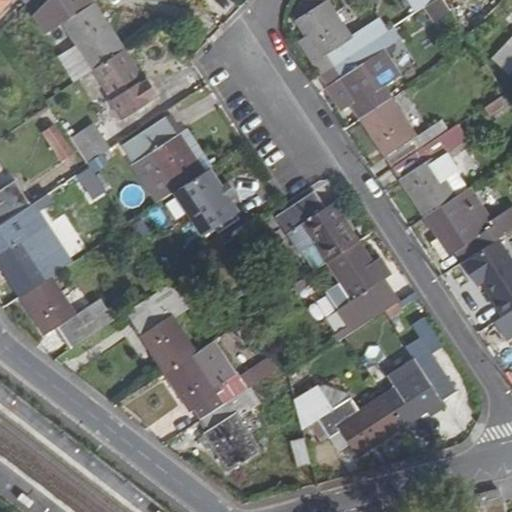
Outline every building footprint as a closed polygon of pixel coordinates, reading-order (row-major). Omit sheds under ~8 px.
[(0,0),(0,12),(11,1),(9,0),(0,0)] [(34,0),(31,4),(28,7),(43,21),(76,0),(34,0)] [(125,51),(92,0),(76,0),(43,21),(54,38),(68,28),(79,46),(63,57),(79,81),(95,70),(125,51)] [(300,21),(332,71),(376,42),(369,32),(353,40),(327,0),(305,0),(307,3),(302,6),(308,15),(300,21)] [(414,0),(422,12),(440,0),(414,0)] [(353,104),(364,121),(394,101),(368,62),(383,53),(376,42),(332,71),(340,84),(331,90),(344,110),(353,104)] [(144,81),(125,51),(95,70),(115,101),(112,103),(123,122),(160,98),(147,79),(144,81)] [(364,121),(396,170),(441,140),(434,129),(418,137),(394,101),(364,121)] [(152,157),(175,193),(205,173),(169,119),(126,147),(138,166),(152,157)] [(72,133),(84,160),(108,149),(96,122),(72,133)] [(66,130),(58,136),(69,154),(79,148),(66,130)] [(408,187),(429,220),(459,200),(433,161),(448,152),(441,140),(396,170),(408,187)] [(175,193),(204,236),(240,213),(210,170),(205,173),(175,193)] [(0,229),(29,211),(14,190),(0,198),(0,197),(0,229)] [(305,226),(329,264),(360,244),(335,206),(329,210),(317,193),(279,218),(290,235),(305,226)] [(429,220),(460,268),(467,264),(501,242),(511,234),(511,219),(484,238),(459,200),(429,220)] [(43,233),(29,211),(0,229),(0,257),(1,259),(0,259),(0,263),(22,299),(52,279),(29,241),(43,233)] [(511,258),(501,242),(467,264),(502,321),(511,314),(511,258)] [(363,315),(369,325),(400,304),(360,244),(329,264),(354,303),(337,314),(345,327),(363,315)] [(22,299),(47,337),(59,329),(74,352),(113,325),(99,303),(76,317),(52,279),(22,299)] [(172,317),(192,303),(171,287),(146,304),(152,313),(160,308),(168,321),(160,326),(143,337),(168,375),(197,355),(172,317)] [(152,313),(160,326),(168,321),(160,308),(152,313)] [(511,333),(511,314),(502,321),(498,324),(506,337),(511,333)] [(422,371),(383,397),(404,427),(442,402),(440,399),(429,381),(443,371),(422,339),(407,348),(422,371)] [(196,410),(204,421),(252,390),(245,379),(242,381),(216,342),(197,355),(168,375),(192,412),(196,410)] [(454,389),(443,371),(429,381),(440,399),(454,389)] [(316,389),(296,401),(304,430),(317,422),(330,441),(342,433),(357,458),(404,427),(383,397),(364,411),(354,398),(331,412),(316,389)] [(259,401),(252,390),(204,421),(201,424),(232,473),(263,454),(238,414),(259,401)] [(299,473),(313,469),(306,442),(293,445),(299,473)]
